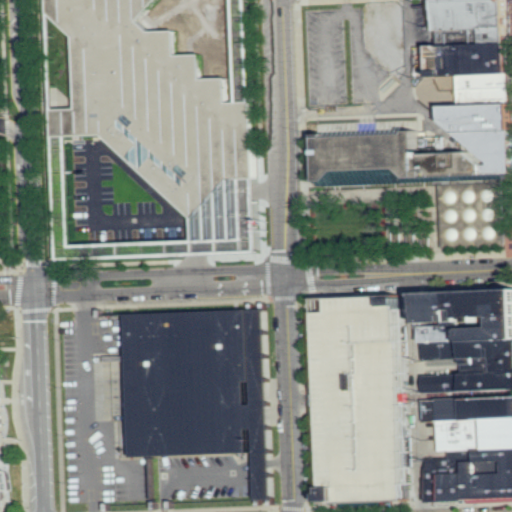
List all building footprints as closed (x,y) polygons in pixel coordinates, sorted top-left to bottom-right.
[(53,13),(51,12),(50,0),(156,0),(140,19),(149,31),(175,30),(176,55),(201,54),(202,78),(227,77),(228,102),(238,102),(255,101),(260,254),(196,256),(195,242),(194,217),(103,135),(69,136),(55,137),(54,109),(56,109),(77,108),(77,99),(74,30),(53,13)] [(250,0),(255,101),(238,102),(234,0),(250,0)] [(435,0),(508,0),(511,89),(511,178),(318,186),(316,136),(442,130),(440,73),(431,73),(430,44),(437,44),(435,0)] [(365,46),(364,6),(401,5),(403,67),(394,76),(365,46)] [(196,256),(59,261),(55,137),(69,136),(73,247),(195,242),(196,256)] [(511,388),(422,393),(418,294),(511,289),(511,388)] [(316,293),(404,291),(410,496),(322,499),(316,293)] [(140,453),(136,309),(275,303),(283,493),(266,495),(264,448),(250,448),(249,452),(161,453),(140,453)] [(0,508),(13,508),(12,498),(17,498),(15,469),(13,469),(8,357),(6,357),(5,348),(0,348),(0,508)] [(511,396),(511,498),(429,502),(424,401),(511,396)]
